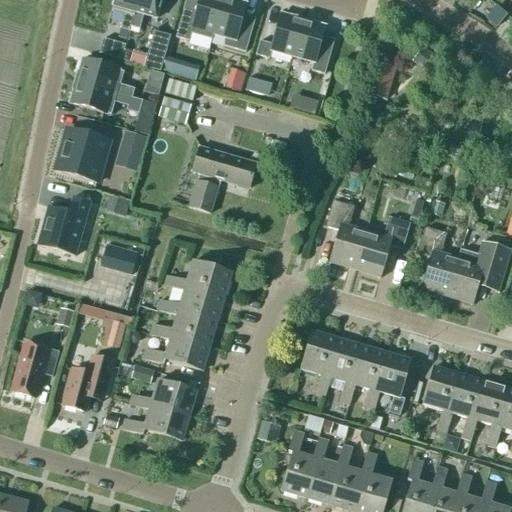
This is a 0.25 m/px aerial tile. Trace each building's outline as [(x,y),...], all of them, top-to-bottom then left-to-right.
[(137,0),(113,0),(112,5),(125,9),(121,23),(130,26),(137,0)] [(161,0),(137,0),(130,26),(139,28),(143,14),(156,18),(161,0)] [(222,0),(198,0),(192,22),(180,18),(176,33),(189,37),(192,29),(212,35),(222,0)] [(245,4),(231,0),(222,0),(212,35),(233,41),(231,49),(245,52),(249,38),(236,35),(245,4)] [(506,15),(496,7),(486,21),(495,28),(506,15)] [(302,20),(280,14),(271,44),(259,41),(255,55),(268,59),(270,51),(291,57),(302,20)] [(324,26),(302,20),(291,57),(312,63),(310,71),(323,75),(328,60),(315,57),(324,26)] [(97,46),(97,48),(122,55),(125,41),(100,34),(100,36),(101,37),(98,46),(97,46)] [(179,62),(164,58),(160,72),(175,76),(179,62)] [(114,70),(76,59),(70,81),(122,96),(124,87),(110,83),(114,70)] [(396,70),(378,64),(368,95),(385,101),(396,70)] [(225,86),(242,91),(248,73),(231,68),(225,86)] [(149,72),(147,80),(161,84),(163,75),(149,72)] [(259,82),(248,79),(244,90),(256,94),(258,88),(259,82)] [(122,96),(70,81),(64,104),(101,114),(105,101),(119,105),(122,96)] [(164,95),(191,103),(195,89),(168,81),(164,95)] [(293,95),(291,108),(315,112),(318,99),(293,95)] [(184,126),(189,106),(162,98),(156,118),(184,126)] [(156,106),(142,102),(138,115),(152,119),(156,106)] [(81,133),(63,128),(58,143),(57,143),(49,169),(92,182),(104,140),(81,133)] [(143,138),(123,133),(119,146),(142,153),(146,139),(143,138)] [(285,144),(273,141),(268,155),(280,159),(285,144)] [(255,165),(195,148),(189,172),(191,173),(191,174),(200,176),(198,183),(195,183),(188,209),(209,215),(219,182),(248,190),(255,165)] [(35,246),(74,258),(91,203),(71,197),(66,213),(46,207),(35,246)] [(104,213),(124,219),(128,203),(108,198),(104,213)] [(328,265),(353,272),(365,233),(347,228),(353,208),(332,202),(325,228),(338,232),(328,265)] [(417,215),(411,213),(408,224),(416,226),(419,216),(417,215)] [(388,219),(383,238),(365,233),(353,272),(379,280),(388,247),(401,251),(409,225),(388,219)] [(430,259),(420,292),(446,299),(457,260),(440,255),(445,235),(424,229),(417,255),(430,259)] [(446,299),(471,307),(476,288),(498,295),(509,254),(480,246),(475,265),(457,260),(446,299)] [(167,277),(164,286),(183,292),(185,287),(223,298),(230,273),(192,262),(186,282),(167,277)] [(177,311),(215,323),(223,298),(185,287),(183,292),(179,307),(160,301),(157,311),(176,316),(177,311)] [(59,327),(69,329),(73,314),(63,311),(59,327)] [(215,323),(177,311),(176,316),(172,331),(152,325),(150,335),(169,341),(170,336),(208,347),(215,323)] [(105,348),(117,352),(125,326),(112,322),(105,348)] [(329,380),(324,379),(335,340),(310,333),(299,371),(319,377),(314,396),(324,399),(329,380)] [(170,336),(169,341),(164,355),(145,350),(142,360),(162,365),(164,361),(201,372),(208,347),(170,336)] [(354,387),(349,386),(360,347),(335,340),(324,379),(329,380),(344,384),(338,403),(348,406),(354,387)] [(40,375),(51,378),(58,353),(24,344),(11,393),(34,400),(40,375)] [(378,394),(373,393),(384,355),(360,347),(349,386),(354,387),(368,391),(363,411),(372,414),(378,394)] [(398,399),(409,362),(384,355),(373,393),(378,394),(393,399),(387,418),(397,421),(403,400),(398,399)] [(88,401),(101,405),(113,364),(98,360),(97,364),(89,362),(86,374),(71,370),(61,407),(84,414),(88,401)] [(152,372),(133,367),(129,379),(149,385),(152,372)] [(451,416),(446,414),(457,376),(432,368),(421,407),(441,413),(436,432),(445,435),(451,416)] [(475,423),(470,421),(481,383),(457,376),(446,414),(451,416),(466,420),(460,439),(470,442),(475,423)] [(131,397),(128,407),(147,412),(149,406),(188,417),(195,392),(156,382),(150,402),(131,397)] [(494,449),(500,430),(495,428),(506,390),(481,383),(470,421),(475,423),(490,427),(485,446),(494,449)] [(511,391),(506,390),(495,428),(500,430),(511,433),(511,442),(509,453),(511,454),(511,391)] [(149,406),(147,412),(143,427),(124,421),(121,431),(141,436),(143,432),(180,442),(188,417),(149,406)] [(109,417),(107,417),(105,416),(102,426),(115,430),(117,423),(118,421),(118,420),(109,417)] [(332,424),(323,421),(319,432),(329,435),(332,424)] [(273,426),(261,423),(256,440),(268,444),(273,426)] [(445,435),(436,432),(432,445),(441,448),(445,435)] [(305,499),(317,460),(312,459),(297,455),(303,435),(293,433),(287,453),(291,454),(280,491),(305,499)] [(341,468),(336,466),(321,462),(327,443),(317,440),(312,459),(317,460),(305,499),(330,506),(341,468)] [(354,511),(365,475),(360,473),(346,469),(351,450),(342,447),(336,466),(341,468),(330,506),(350,511),(354,511)] [(376,457),(366,454),(360,473),(365,475),(354,511),(381,511),(391,482),(370,476),(376,457)] [(428,511),(435,489),(431,488),(416,483),(422,464),(412,461),(406,481),(410,483),(401,511),(428,511)] [(436,469),(431,488),(435,489),(428,511),(455,511),(460,496),(455,495),(441,491),(446,471),(436,469)] [(482,511),(485,503),(480,502),(465,498),(471,479),(461,476),(455,495),(460,496),(455,511),(482,511)] [(495,486),(485,483),(480,502),(485,503),(482,511),(509,511),(510,511),(489,505),(495,486)] [(24,511),(27,503),(0,496),(0,511),(24,511)] [(397,511),(400,502),(397,501),(393,500),(391,508),(389,511),(397,511)]
